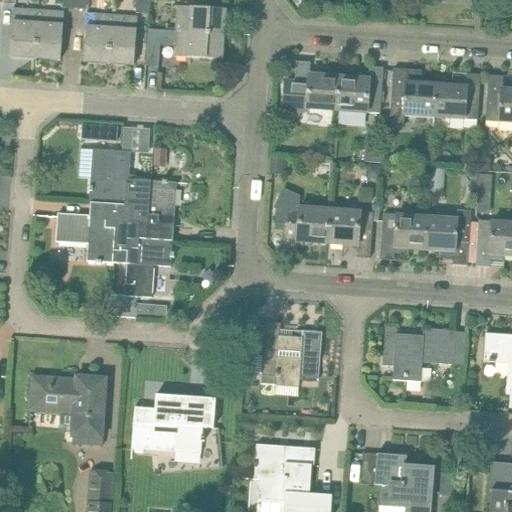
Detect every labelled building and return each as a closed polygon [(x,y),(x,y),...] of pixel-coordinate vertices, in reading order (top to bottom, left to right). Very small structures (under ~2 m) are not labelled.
[(76,0),(63,0),(63,10),(76,11),(76,0)] [(89,0),(76,0),(76,11),(89,12),(89,0)] [(136,0),(136,15),(148,16),(149,0),(136,0)] [(176,32),(220,35),(222,12),(225,12),(226,10),(177,6),(176,32)] [(35,56),(39,12),(13,10),(10,57),(12,57),(12,54),(35,56)] [(39,12),(35,56),(58,57),(58,60),(60,61),(63,14),(39,12)] [(109,61),(112,17),(86,15),(83,62),(85,62),(86,59),(109,61)] [(112,17),(109,61),(132,62),(131,66),(133,66),(137,19),(112,17)] [(219,58),(220,35),(176,32),(175,32),(148,29),(145,66),(158,67),(160,44),(174,45),(174,57),(222,60),(222,58),(219,58)] [(285,82),(283,107),(337,111),(339,78),(309,76),(310,63),(296,62),(294,82),(285,82)] [(368,80),(339,78),(337,111),(380,114),(383,68),(369,67),(368,80)] [(434,118),(436,85),(406,83),(407,70),(393,69),(392,89),(390,126),(404,127),(405,116),(434,118)] [(436,85),(434,118),(478,121),(479,95),(480,76),(466,75),(465,87),(436,85)] [(486,122),(511,123),(511,90),(502,89),(503,77),(489,76),(486,122)] [(82,124),(81,139),(117,141),(117,126),(82,124)] [(164,141),(156,140),(155,160),(163,161),(164,141)] [(318,147),(317,157),(331,158),(331,147),(318,147)] [(365,149),(364,162),(383,164),(384,151),(365,149)] [(92,177),(90,203),(132,207),(131,222),(146,223),(147,208),(150,181),(128,180),(130,153),(102,151),(100,178),(92,177)] [(271,156),(269,175),(287,176),(288,157),(271,156)] [(473,158),(464,158),(459,161),(460,165),(461,167),(464,168),(473,168),(476,166),(476,160),(473,158)] [(479,158),(478,170),(490,171),(491,159),(479,158)] [(366,164),(365,178),(379,179),(380,165),(366,164)] [(443,183),(444,170),(430,169),(430,182),(443,183)] [(478,174),(477,194),(490,194),(491,175),(478,174)] [(176,183),(150,181),(147,208),(146,223),(131,222),(129,238),(173,241),(176,183)] [(279,198),(274,209),(276,210),(275,227),(284,227),(282,253),(297,254),(297,242),(328,244),(330,211),(298,209),(298,206),(279,198)] [(87,262),(113,263),(116,221),(131,222),(132,207),(90,203),(90,216),(57,214),(56,242),(88,244),(87,262)] [(373,214),(330,211),(328,244),(356,246),(356,258),(370,259),(373,214)] [(427,218),(425,251),(454,253),(453,265),(467,266),(468,246),(471,212),(457,211),(457,221),(427,218)] [(425,251),(427,218),(383,214),(379,260),(394,261),(395,249),(425,251)] [(129,238),(131,222),(116,221),(113,263),(126,264),(124,296),(151,298),(153,266),(171,267),(173,241),(129,238)] [(511,257),(511,223),(479,221),(477,247),(475,267),(489,268),(490,256),(511,257)] [(46,291),(37,299),(46,310),(55,301),(46,291)] [(137,304),(136,317),(150,317),(151,305),(137,304)] [(276,385),(279,385),(298,386),(299,379),(318,380),(322,333),(302,331),(301,338),(279,337),(280,324),(265,323),(264,343),(262,376),(276,377),(276,385)] [(397,327),(385,327),(382,366),(393,367),(393,381),(421,383),(422,363),(448,365),(450,331),(423,329),(423,337),(397,335),(397,327)] [(508,362),(507,379),(506,395),(511,395),(511,337),(486,336),(487,332),(486,331),(484,361),(508,362)] [(53,384),(53,380),(33,378),(31,409),(75,412),(73,434),(72,443),(103,445),(104,425),(105,405),(103,405),(104,380),(77,378),(76,385),(53,384)] [(202,428),(208,428),(213,429),(215,400),(156,395),(154,417),(142,416),(143,408),(135,408),(132,449),(176,452),(176,448),(201,450),(201,442),(202,442),(203,437),(202,437),(202,428)] [(448,401),(447,407),(456,407),(456,398),(451,398),(448,401)] [(254,477),(254,480),(258,480),(257,500),(256,511),(329,511),(330,496),(309,495),(311,466),(313,466),(315,449),(304,449),(256,445),(255,465),(254,477)] [(390,504),(409,506),(408,511),(430,511),(431,506),(428,505),(431,471),(405,469),(406,457),(377,455),(375,486),(391,487),(390,504)] [(511,511),(511,464),(493,463),(489,511),(511,511)] [(109,511),(112,473),(88,473),(85,511),(109,511)] [(441,474),(439,495),(451,496),(452,474),(441,474)]
